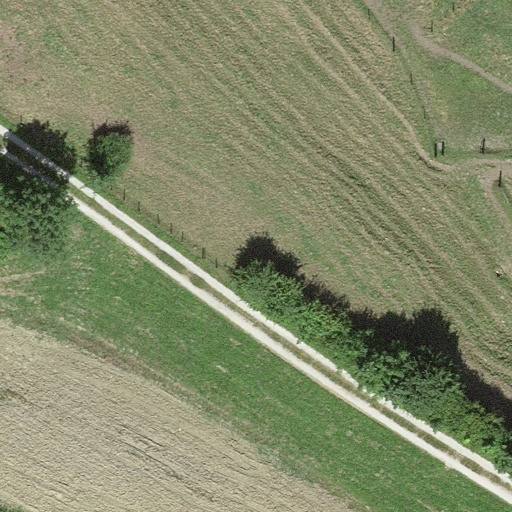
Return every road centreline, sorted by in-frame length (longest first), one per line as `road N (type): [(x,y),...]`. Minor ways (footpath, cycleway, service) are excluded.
road 1 (track): [(0,147),(327,381),(511,491)]
road 2 (track): [(511,245),(464,130),(466,68),(485,30),(511,19)]
